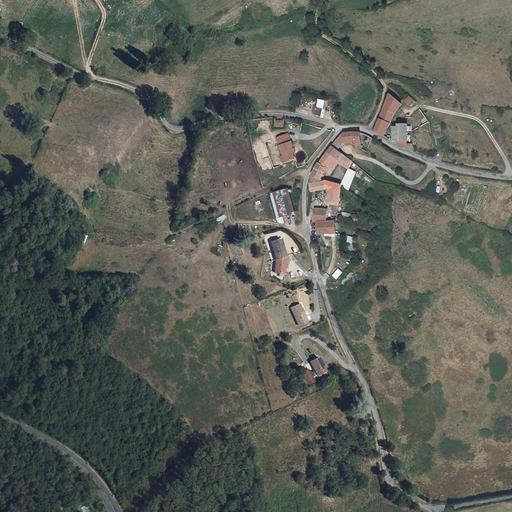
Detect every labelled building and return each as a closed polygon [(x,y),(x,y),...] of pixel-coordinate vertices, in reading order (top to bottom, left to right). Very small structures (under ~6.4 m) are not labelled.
[(381,135),(384,130),(385,127),(388,128),(390,123),(393,118),(395,113),(398,109),(401,106),(402,104),(390,93),(375,127),(375,129),(375,132),(381,135)] [(408,105),(414,101),(408,96),(404,100),(408,105)] [(430,122),(427,118),(412,124),(412,130),(429,122),(430,122)] [(406,146),(407,125),(398,125),(398,127),(393,127),(393,135),(393,140),(398,140),(398,145),(406,146)] [(381,135),(387,139),(393,135),(384,130),(381,135)] [(354,133),(343,134),(345,141),(352,142),(353,145),(361,144),(359,133),(354,133)] [(346,143),(345,141),(343,134),(342,134),(341,134),(340,135),(339,137),(331,146),(339,151),(346,143)] [(288,143),(286,136),(276,139),(282,156),(284,162),(293,159),(292,155),(290,151),(293,150),(291,146),(292,146),(290,142),(288,143)] [(341,154),(339,151),(331,146),(327,152),(337,160),(341,154)] [(327,152),(313,170),(311,177),(319,179),(322,171),(327,175),(337,160),(327,152)] [(351,161),(341,154),(337,160),(348,169),(349,169),(351,161)] [(349,169),(341,186),(348,191),(355,173),(349,169)] [(320,180),(319,179),(311,177),(310,182),(309,184),(310,186),(311,192),(326,189),(327,189),(326,181),(321,181),(320,180)] [(341,185),(333,184),(334,187),(331,189),(330,204),(332,204),(339,205),(341,185)] [(295,213),(289,188),(271,193),(278,221),(284,221),(284,216),(295,213)] [(325,222),(327,209),(315,209),(312,222),(318,222),(325,222)] [(225,216),(217,223),(220,225),(227,218),(225,216)] [(330,223),(325,222),(318,222),(318,235),(330,235),(330,223)] [(356,248),(352,248),(354,237),(348,236),(346,250),(355,252),(356,248)] [(280,245),(279,240),(270,242),(274,259),(285,256),(282,244),(280,245)] [(332,276),(336,279),(342,272),(338,268),(332,276)] [(302,310),(298,302),(289,307),(298,324),(307,320),(306,318),(302,310)] [(325,372),(318,359),(310,362),(317,376),(325,372)]
